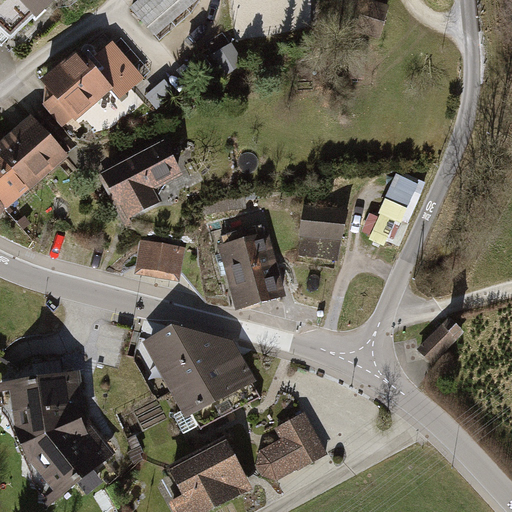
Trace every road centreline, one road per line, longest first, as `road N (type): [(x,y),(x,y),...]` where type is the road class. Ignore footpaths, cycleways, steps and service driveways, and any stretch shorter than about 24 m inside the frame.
road 1 (unclassified): [(359,369),(457,140),(469,84),(467,0)]
road 2 (tertiary): [(0,264),(359,369)]
road 3 (tertiary): [(359,369),(415,404),(511,504)]
road 4 (track): [(382,317),(511,293)]
